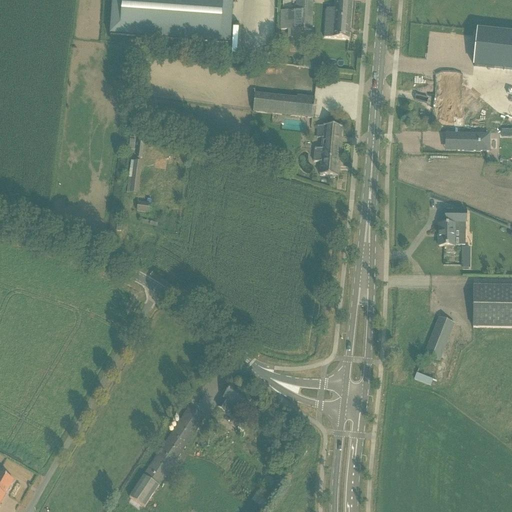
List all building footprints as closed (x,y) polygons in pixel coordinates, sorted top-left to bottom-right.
[(112,0),(110,36),(229,44),(232,0),(112,0)] [(259,0),(259,11),(268,11),(268,0),(259,0)] [(280,11),(279,31),(295,31),(311,31),(312,0),(296,0),(296,12),(280,11)] [(325,27),(324,39),(348,41),(351,0),(335,0),(334,10),(333,27),(325,26),(325,27)] [(268,34),(269,14),(261,14),(261,18),(254,18),(253,45),(261,45),(261,34),(268,34)] [(237,26),(237,53),(245,53),(245,26),(237,26)] [(511,35),(477,32),(473,67),(511,71),(511,35)] [(438,91),(439,91),(437,125),(455,126),(456,114),(464,115),(465,103),(457,102),(457,93),(458,93),(459,77),(440,76),(438,91)] [(511,96),(511,84),(497,85),(497,126),(511,127),(511,96)] [(253,114),(313,120),(315,100),(297,98),(297,99),(255,95),(253,114)] [(315,150),(314,163),(321,163),(320,176),(327,177),(337,178),(341,129),(325,127),(324,128),(323,140),(321,140),(320,151),(316,150),(315,150)] [(511,130),(501,130),(501,139),(511,138),(511,130)] [(458,136),(457,152),(488,153),(489,137),(458,136)] [(127,193),(138,194),(142,163),(130,162),(127,193)] [(137,212),(148,214),(150,205),(138,203),(137,212)] [(438,248),(454,248),(454,247),(465,247),(465,224),(466,224),(466,214),(445,213),(445,224),(445,226),(439,226),(438,248)] [(473,329),(511,329),(511,287),(473,287),(473,329)] [(423,357),(440,362),(454,325),(439,319),(423,357)] [(430,386),(431,379),(415,375),(413,381),(430,386)] [(224,400),(218,408),(225,414),(231,405),(240,412),(238,415),(252,424),(259,415),(247,407),(252,400),(233,387),(224,400)] [(131,498),(145,508),(158,488),(204,419),(188,409),(143,478),(131,498)] [(202,437),(210,442),(218,428),(210,423),(202,437)] [(194,454),(188,465),(193,468),(199,457),(194,454)] [(0,505),(13,482),(5,477),(0,474),(0,505)]
